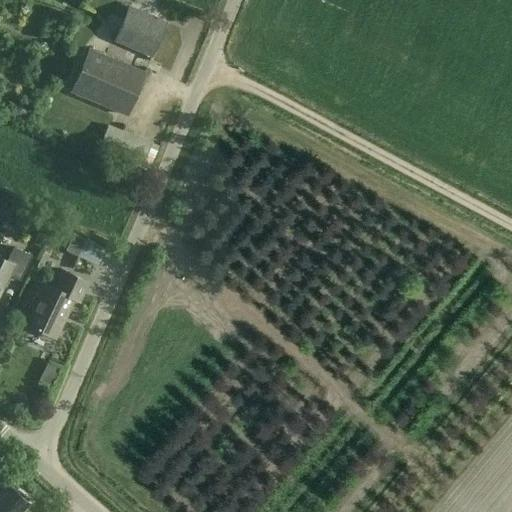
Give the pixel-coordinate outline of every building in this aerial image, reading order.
[(128,7),(114,41),(151,56),(165,23),(128,7)] [(144,73),(88,50),(70,92),(126,115),(144,73)] [(153,142),(108,125),(97,151),(142,168),(142,167),(150,170),(156,155),(149,152),(153,142)] [(39,229),(33,243),(42,248),(43,246),(45,247),(50,234),(49,234),(51,231),(42,227),(41,230),(39,229)] [(12,248),(6,261),(0,258),(0,291),(8,276),(19,281),(31,257),(12,248)] [(27,306),(34,309),(26,325),(54,338),(73,299),(78,301),(88,282),(59,268),(51,286),(39,281),(27,306)] [(17,496),(8,489),(0,498),(0,511),(22,511),(28,505),(26,503),(28,500),(19,493),(17,496)]
